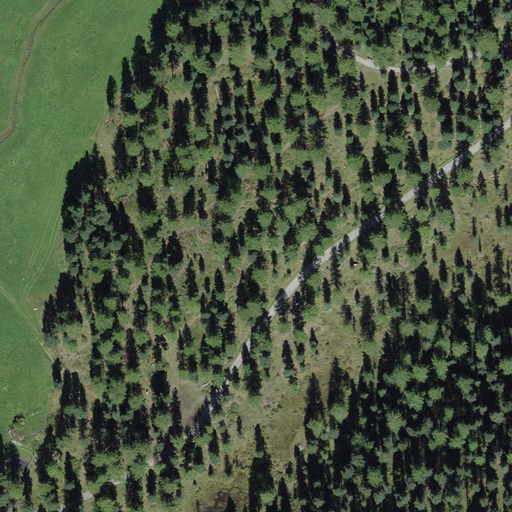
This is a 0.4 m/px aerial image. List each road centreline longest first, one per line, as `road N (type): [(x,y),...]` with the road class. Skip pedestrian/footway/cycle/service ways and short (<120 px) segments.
road 1 (track): [(46,511),(176,447),(310,267),(511,122)]
road 2 (track): [(85,490),(94,446),(65,377),(0,284)]
road 3 (track): [(320,0),(331,36),(388,66),(424,67),(511,43)]
